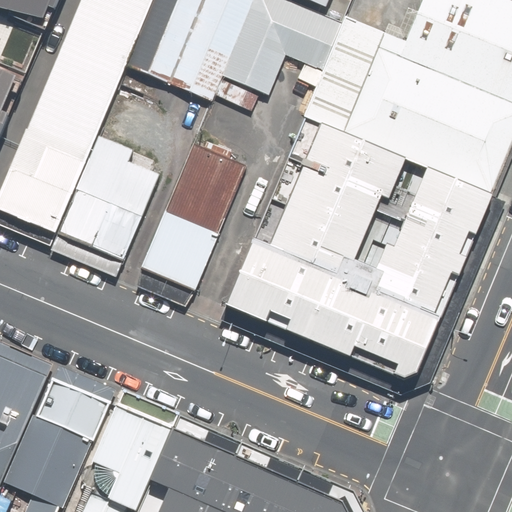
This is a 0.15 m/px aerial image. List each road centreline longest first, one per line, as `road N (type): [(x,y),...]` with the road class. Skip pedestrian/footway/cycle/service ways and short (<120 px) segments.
road 1 (secondary): [(0,284),(449,472)]
road 2 (secondary): [(449,472),(511,320)]
